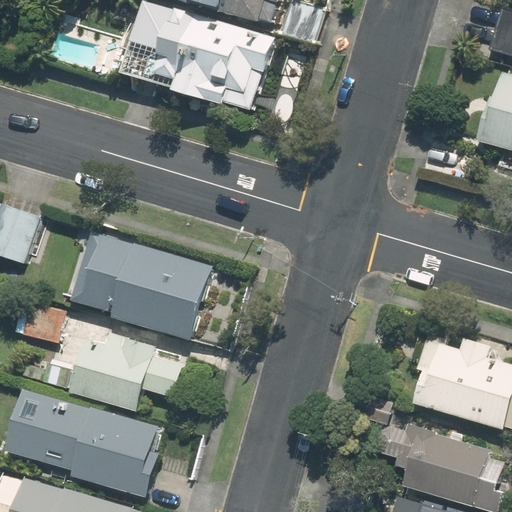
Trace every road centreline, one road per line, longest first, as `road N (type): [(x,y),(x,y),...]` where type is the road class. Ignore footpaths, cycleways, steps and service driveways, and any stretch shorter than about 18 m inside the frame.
road 1 (residential): [(0,120),(339,220)]
road 2 (residential): [(339,220),(257,511)]
road 3 (residential): [(403,0),(339,220)]
road 4 (residential): [(339,220),(511,270)]
